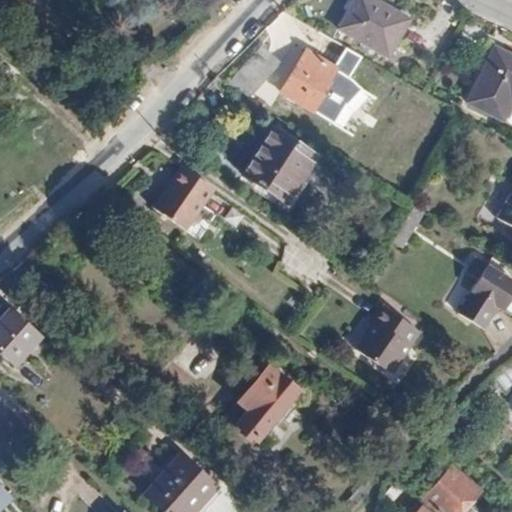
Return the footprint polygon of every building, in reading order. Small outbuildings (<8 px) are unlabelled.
[(368,0),(355,0),(340,28),(389,56),(410,20),(386,6),(385,9),(368,0)] [(269,36),(226,83),(235,90),(267,53),(269,55),(278,44),(269,36)] [(511,56),(495,48),(468,101),(503,120),(511,102),(511,56)] [(306,52),(281,91),(314,112),(324,97),(321,95),(336,71),(306,52)] [(272,130),(242,176),(284,204),(314,156),(272,130)] [(184,171),(155,212),(188,234),(215,194),(216,193),(184,171)] [(511,195),(499,217),(511,224),(511,195)] [(298,279),(312,258),(290,244),(276,265),(298,279)] [(511,281),(489,267),(473,293),(503,313),(511,299),(511,281)] [(459,311),(484,327),(495,311),(470,295),(459,311)] [(373,320),(354,346),(388,371),(417,329),(380,302),(369,318),(373,320)] [(0,318),(0,354),(9,365),(38,339),(10,310),(0,318)] [(256,354),(243,370),(250,376),(262,359),(256,354)] [(236,379),(251,391),(255,386),(284,409),(300,390),(262,359),(250,376),(243,370),(236,379)] [(511,366),(502,374),(510,384),(511,383),(511,366)] [(240,404),(249,412),(240,423),(244,426),(244,432),(249,436),(255,435),(257,437),(260,438),(284,409),(255,386),(251,391),(240,404)] [(148,496),(165,511),(195,511),(218,487),(182,456),(148,496)] [(423,501),(435,511),(473,511),(467,506),(478,492),(450,469),(423,501)] [(0,506),(9,498),(0,488),(0,506)]
